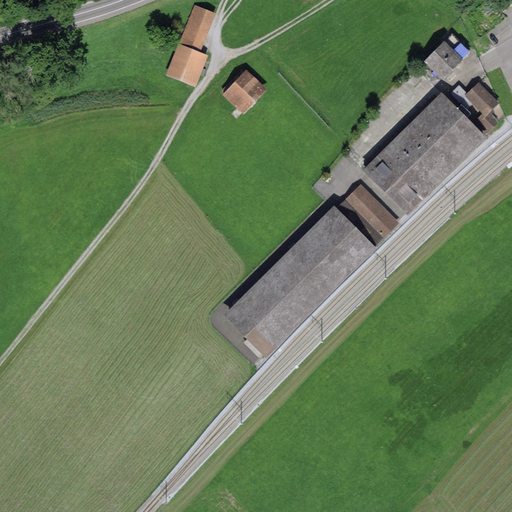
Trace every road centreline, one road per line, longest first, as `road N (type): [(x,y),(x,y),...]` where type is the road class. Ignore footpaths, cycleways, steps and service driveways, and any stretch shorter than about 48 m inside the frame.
road 1 (track): [(219,58),(135,193),(0,362)]
road 2 (primary): [(122,0),(0,36)]
road 3 (track): [(330,0),(219,58)]
